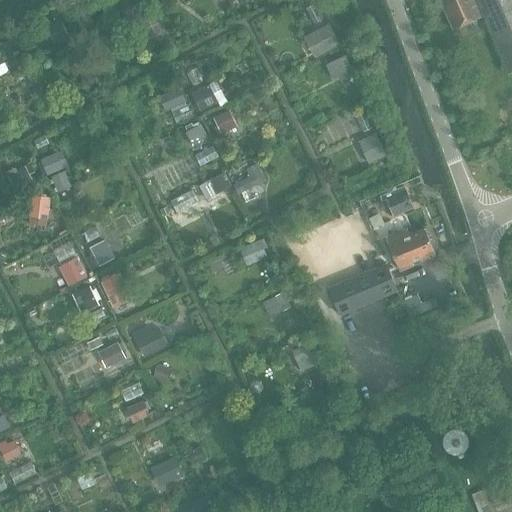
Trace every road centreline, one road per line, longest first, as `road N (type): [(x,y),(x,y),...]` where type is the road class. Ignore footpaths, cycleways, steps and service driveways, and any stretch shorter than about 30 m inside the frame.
road 1 (unclassified): [(478,219),(393,0)]
road 2 (unclassified): [(511,334),(478,219)]
